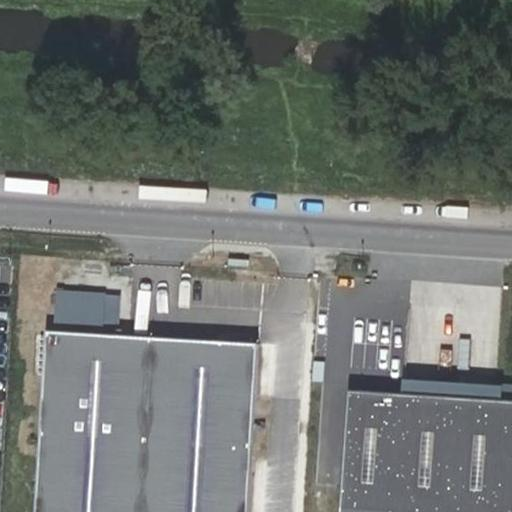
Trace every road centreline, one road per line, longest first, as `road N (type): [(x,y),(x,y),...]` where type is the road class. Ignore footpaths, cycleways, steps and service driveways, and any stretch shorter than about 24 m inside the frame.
road 1 (unclassified): [(511,239),(0,208)]
road 2 (unknown): [(301,226),(285,511)]
